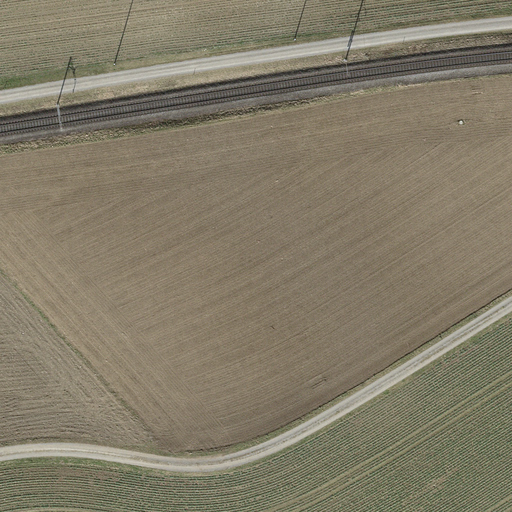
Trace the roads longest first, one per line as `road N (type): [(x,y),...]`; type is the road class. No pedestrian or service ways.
road 1 (track): [(511,302),(323,420),(234,460),(186,466),(95,451),(0,454)]
road 2 (track): [(0,96),(511,23)]
